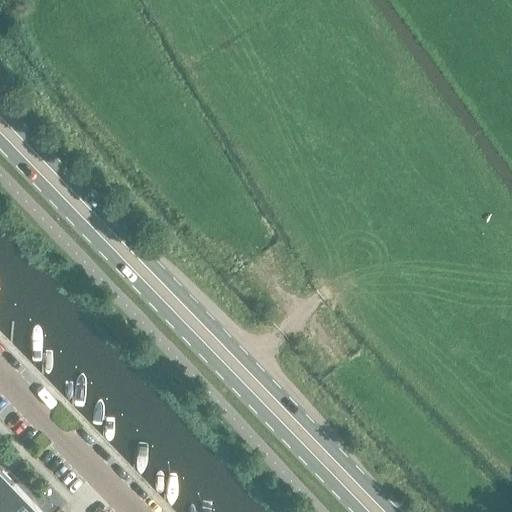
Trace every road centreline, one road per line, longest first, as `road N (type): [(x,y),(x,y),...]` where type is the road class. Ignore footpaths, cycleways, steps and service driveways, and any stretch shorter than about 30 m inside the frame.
road 1 (primary): [(391,511),(0,109)]
road 2 (primary): [(0,142),(359,511)]
road 3 (residential): [(132,511),(0,375)]
